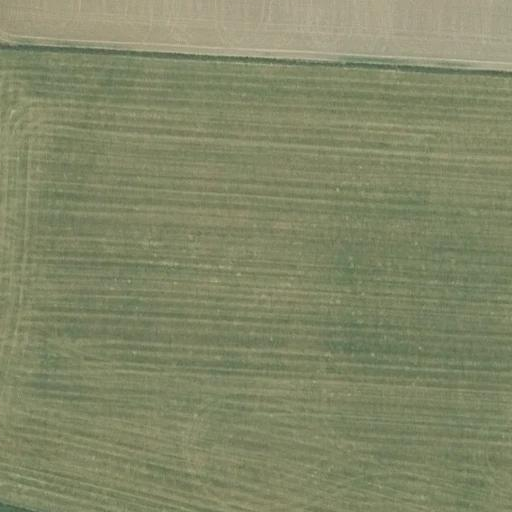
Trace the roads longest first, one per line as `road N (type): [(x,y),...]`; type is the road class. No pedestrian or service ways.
road 1 (unclassified): [(0,50),(511,73)]
road 2 (unclassified): [(0,398),(431,511)]
